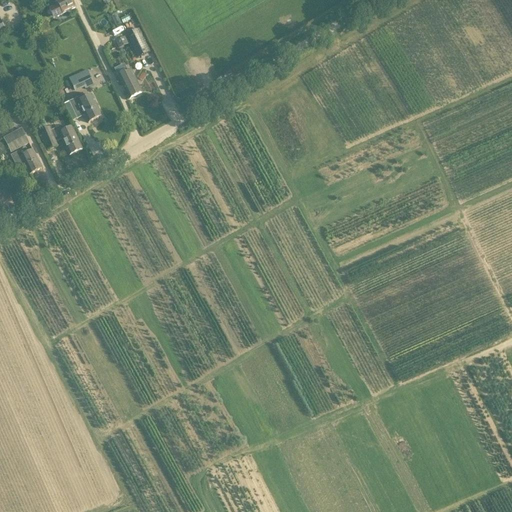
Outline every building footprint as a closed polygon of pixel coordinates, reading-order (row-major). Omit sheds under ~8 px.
[(56,0),(57,1),(56,1),(59,6),(53,9),(57,18),(75,9),(71,0),(56,0)] [(138,58),(150,53),(139,30),(127,35),(130,41),(138,58)] [(124,66),(115,70),(118,78),(129,100),(141,93),(131,72),(128,73),(124,66)] [(87,71),(69,79),(74,91),(75,94),(94,85),(87,71)] [(88,124),(102,117),(91,96),(78,102),(77,99),(63,105),(72,122),(84,116),(88,124)] [(56,143),(62,140),(69,157),(82,151),(72,128),(64,132),(61,127),(51,131),(49,128),(39,132),(47,151),(57,146),(56,143)] [(26,138),(7,147),(11,154),(29,145),(26,138)] [(28,153),(26,149),(12,156),(10,157),(17,169),(24,165),(29,176),(42,169),(32,151),(28,153)]
